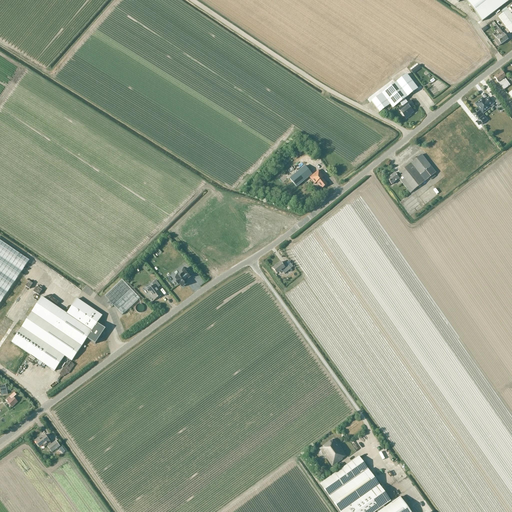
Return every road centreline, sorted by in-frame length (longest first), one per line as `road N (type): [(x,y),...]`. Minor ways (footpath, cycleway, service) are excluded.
road 1 (unclassified): [(0,442),(289,233),(511,56)]
road 2 (unknown): [(250,259),(419,509)]
road 3 (unknown): [(117,511),(43,409)]
